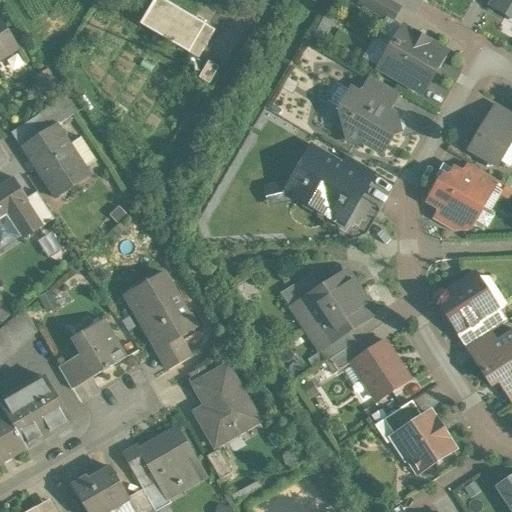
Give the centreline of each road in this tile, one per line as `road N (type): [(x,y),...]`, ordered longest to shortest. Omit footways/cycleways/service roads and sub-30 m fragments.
road 1 (track): [(274,0),(151,211)]
road 2 (residential): [(511,451),(481,429),(411,315),(409,249)]
road 3 (residential): [(484,57),(407,188),(409,249)]
road 4 (residential): [(0,496),(150,399)]
